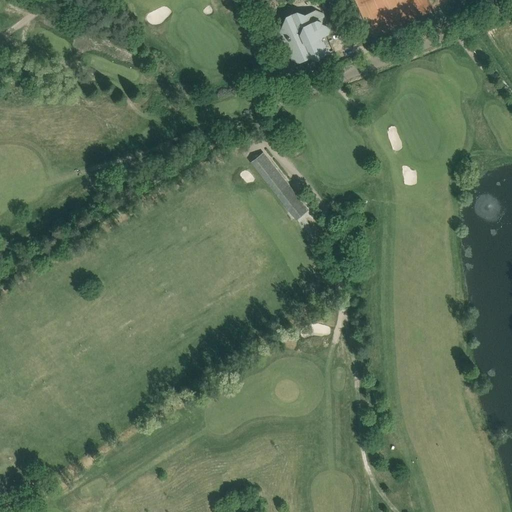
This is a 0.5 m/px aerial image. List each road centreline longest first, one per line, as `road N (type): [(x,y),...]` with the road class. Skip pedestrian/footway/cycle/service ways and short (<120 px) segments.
road 1 (track): [(228,136),(0,277)]
road 2 (track): [(281,101),(479,21)]
